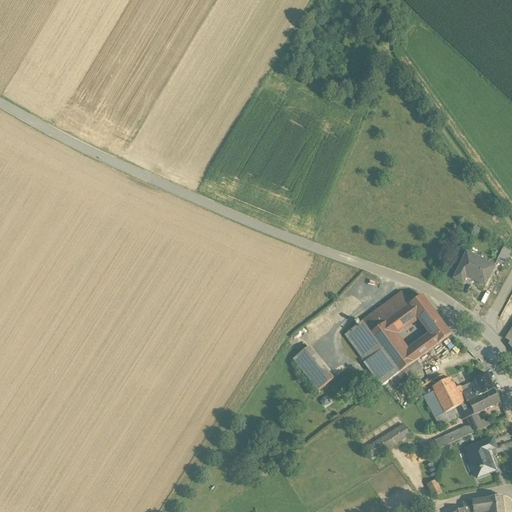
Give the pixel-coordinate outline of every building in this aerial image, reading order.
[(511,254),(503,250),(497,263),(504,266),(511,254)] [(486,265),(466,256),(454,282),(463,286),(466,280),(485,289),(493,273),(485,269),(486,265)] [(402,293),(380,309),(389,321),(410,305),(411,305),(407,300),(402,293)] [(416,293),(407,300),(411,305),(420,298),(416,293)] [(436,315),(422,296),(420,298),(411,305),(410,305),(419,317),(424,324),(436,315)] [(389,321),(386,323),(395,335),(419,317),(410,305),(389,321)] [(380,309),(362,323),(371,334),(386,323),(389,321),(380,309)] [(451,335),(436,315),(424,324),(432,335),(439,344),(451,335)] [(371,334),(362,323),(345,336),(365,363),(383,351),(371,334)] [(386,323),(371,334),(383,351),(399,373),(403,371),(415,362),(408,353),(395,335),(386,323)] [(430,333),(423,339),(420,339),(417,340),(417,343),(418,345),(431,336),(430,333)] [(418,345),(415,348),(422,357),(439,344),(432,335),(431,336),(418,345)] [(334,379),(309,348),(293,360),(318,391),(334,379)] [(422,357),(415,348),(408,353),(415,362),(417,361),(422,357)] [(365,363),(365,364),(382,387),(390,381),(399,373),(383,351),(365,363)] [(415,362),(403,371),(409,379),(423,369),(417,361),(415,362)] [(399,373),(390,381),(396,389),(409,379),(403,371),(399,373)] [(487,374),(475,380),(478,389),(463,396),(466,403),(469,402),(494,390),(487,374)] [(450,379),(433,388),(435,392),(446,414),(462,405),(455,390),(450,379)] [(463,396),(460,388),(455,390),(462,405),(466,403),(463,396)] [(494,390),(469,402),(475,416),(475,415),(500,403),(494,390)] [(446,414),(435,392),(423,398),(439,428),(460,417),(461,420),(468,417),(468,419),(475,416),(469,402),(462,405),(446,414)] [(475,416),(468,419),(471,425),(478,422),(475,415),(475,416)] [(478,422),(471,425),(472,426),(475,433),(482,430),(478,422)] [(404,425),(365,450),(371,460),(410,436),(404,425)] [(466,427),(463,429),(460,430),(423,447),(427,455),(475,433),(472,426),(469,427),(466,427)] [(493,439),(466,450),(470,461),(465,463),(469,473),(474,471),(477,479),(496,471),(489,452),(497,449),(493,439)] [(442,494),(436,481),(428,486),(434,498),(442,494)] [(502,497),(474,501),(474,508),(475,511),(484,511),(493,511),(504,511),(502,497)] [(474,501),(463,503),(465,510),(474,508),(474,501)]
